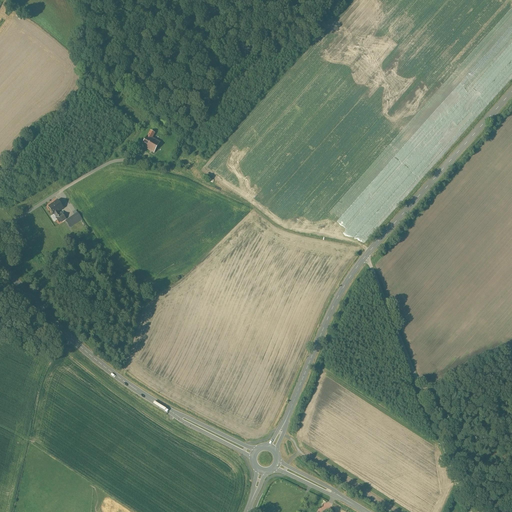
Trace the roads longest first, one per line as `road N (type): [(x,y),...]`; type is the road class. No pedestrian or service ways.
road 1 (tertiary): [(0,261),(118,377),(253,453)]
road 2 (unclassified): [(469,511),(363,258)]
road 3 (tertiary): [(511,91),(363,258)]
road 4 (tertiary): [(363,258),(333,305),(271,448)]
